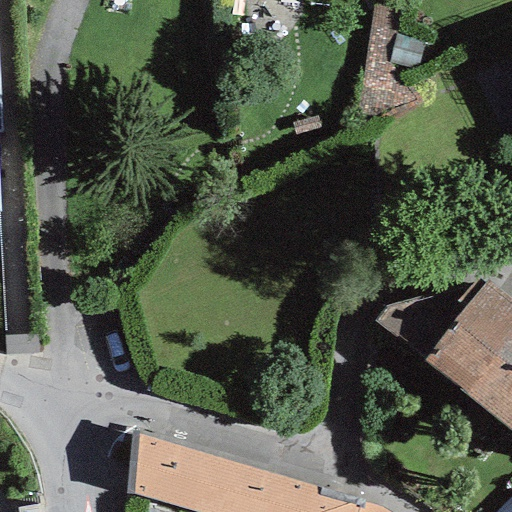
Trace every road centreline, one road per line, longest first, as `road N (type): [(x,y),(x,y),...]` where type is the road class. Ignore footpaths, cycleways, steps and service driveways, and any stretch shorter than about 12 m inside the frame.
road 1 (residential): [(34,388),(353,466),(412,511)]
road 2 (residential): [(34,388),(60,511)]
